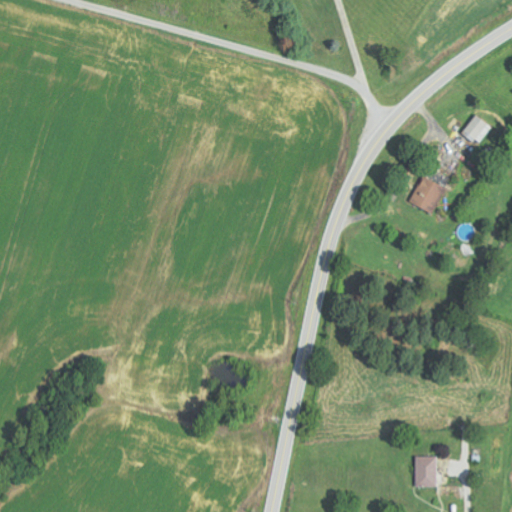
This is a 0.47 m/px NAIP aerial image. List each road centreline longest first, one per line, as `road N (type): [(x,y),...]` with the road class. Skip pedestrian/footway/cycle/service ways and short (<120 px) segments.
road 1 (secondary): [(511,30),(394,125),(359,177),(334,236),(273,511)]
road 2 (residential): [(394,125),(364,93),(330,75),(67,0)]
